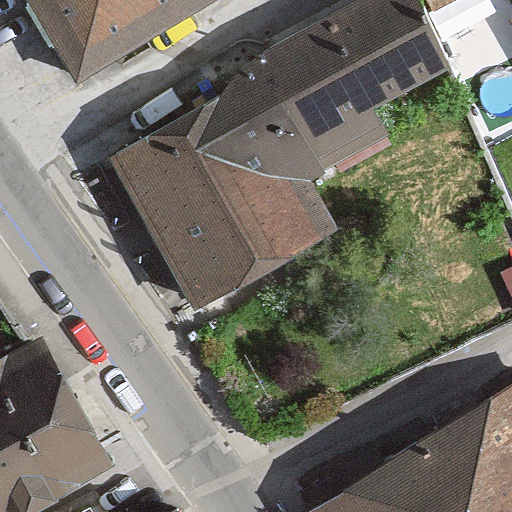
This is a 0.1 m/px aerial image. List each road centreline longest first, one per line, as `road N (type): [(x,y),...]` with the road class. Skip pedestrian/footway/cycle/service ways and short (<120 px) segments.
road 1 (tertiary): [(0,180),(215,490)]
road 2 (residential): [(215,490),(511,350)]
